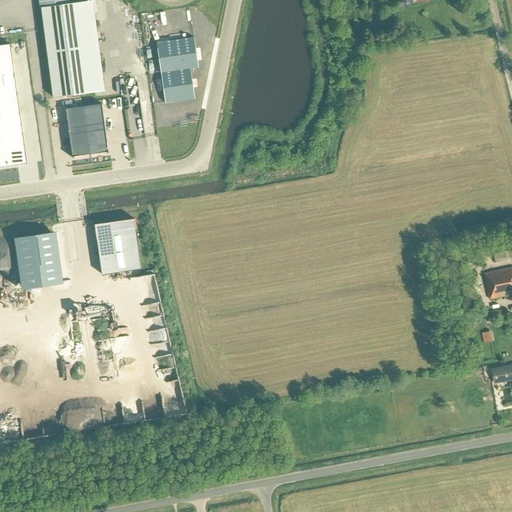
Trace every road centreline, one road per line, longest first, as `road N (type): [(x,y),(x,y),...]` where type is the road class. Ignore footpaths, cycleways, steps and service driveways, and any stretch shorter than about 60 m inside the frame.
road 1 (unclassified): [(0,193),(201,164),(234,0)]
road 2 (unclassified): [(265,481),(511,436)]
road 3 (unclassified): [(109,511),(265,481)]
